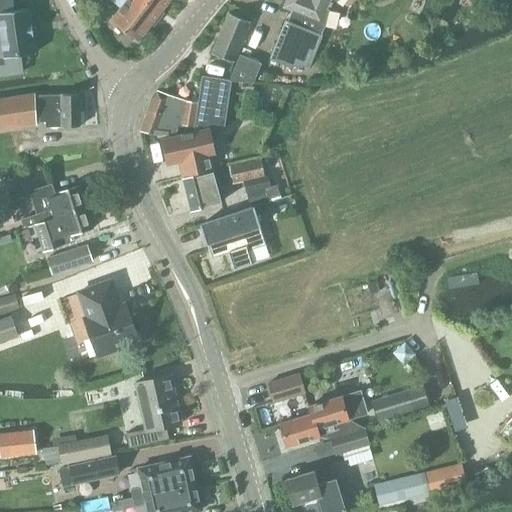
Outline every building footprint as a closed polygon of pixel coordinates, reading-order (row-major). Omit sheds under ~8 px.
[(0,75),(23,72),(20,55),(34,53),(32,37),(33,37),(31,23),(30,23),(28,9),(14,11),(12,0),(0,0),(0,45),(3,50),(0,53),(0,75)] [(169,0),(110,0),(122,8),(112,21),(138,41),(169,0)] [(333,0),(285,0),(283,8),(293,12),(290,21),(286,20),(270,60),(287,67),(310,67),(322,36),(322,35),(329,11),(327,10),(331,0),(333,1),(333,0)] [(220,57),(234,63),(250,22),(228,13),(212,54),(220,57)] [(231,77),(255,79),(262,61),(240,53),(231,77)] [(220,57),(216,66),(230,71),(234,63),(220,57)] [(202,76),(198,103),(227,107),(231,80),(202,76)] [(152,97),(140,132),(141,132),(158,136),(176,135),(177,127),(182,127),(182,126),(186,101),(156,91),(152,97)] [(0,129),(36,124),(36,122),(46,122),(46,127),(80,127),(80,94),(35,95),(35,94),(0,99),(0,129)] [(186,101),(182,126),(193,127),(197,103),(186,101)] [(182,177),(215,168),(212,156),(216,156),(211,129),(194,133),(162,140),(168,165),(179,163),(182,177)] [(243,181),(250,208),(254,207),(265,203),(269,202),(269,200),(266,189),(271,188),(269,175),(264,175),(261,159),(229,166),(233,183),(243,181)] [(31,168),(34,184),(54,181),(51,164),(31,168)] [(191,210),(221,202),(217,186),(226,184),(222,168),(212,170),(213,172),(183,179),(191,210)] [(33,224),(86,207),(79,187),(55,194),(51,182),(29,189),(38,214),(21,219),(23,228),(34,225),(33,224)] [(271,188),(266,189),(269,200),(280,197),(277,186),(271,188)] [(0,215),(15,210),(9,191),(0,193),(0,215)] [(42,251),(71,241),(69,236),(93,228),(86,207),(33,224),(34,225),(42,251)] [(247,250),(266,244),(255,211),(254,207),(250,208),(200,225),(211,258),(228,253),(234,270),(252,264),(247,250)] [(47,258),(53,274),(92,261),(87,245),(47,258)] [(161,274),(169,270),(165,264),(158,267),(161,274)] [(418,273),(403,276),(406,288),(420,284),(418,273)] [(84,319),(97,356),(139,342),(125,304),(115,308),(111,297),(114,296),(109,281),(79,292),(88,317),(84,319)] [(380,290),(377,281),(367,284),(370,293),(380,290)] [(16,295),(0,299),(0,314),(19,309),(16,295)] [(11,316),(0,319),(0,342),(18,336),(11,316)] [(405,342),(393,352),(403,365),(415,354),(405,342)] [(304,393),(298,374),(268,383),(274,402),(304,393)] [(126,434),(129,448),(169,438),(166,427),(181,423),(170,375),(135,383),(146,429),(126,434)] [(407,391),(371,401),(378,422),(428,407),(422,387),(407,391)] [(341,397),(309,407),(311,414),(319,437),(320,441),(331,437),(364,427),(349,419),(367,414),(360,391),(341,397)] [(464,394),(449,397),(456,427),(471,424),(464,394)] [(311,414),(280,424),(286,446),(319,437),(311,414)] [(364,427),(331,437),(336,455),(369,445),(364,427)] [(0,457),(11,456),(9,439),(8,432),(0,432),(0,457)] [(59,446),(43,448),(46,465),(62,462),(62,464),(110,454),(106,435),(59,445),(59,446)] [(73,483),(119,473),(115,457),(69,467),(73,483)] [(133,497),(195,483),(189,457),(138,468),(142,487),(132,489),(133,496),(133,497)] [(380,505),(464,483),(459,464),(427,472),(421,473),(375,485),(380,505)] [(285,480),(293,504),(316,497),(320,511),(336,511),(345,510),(336,479),(318,484),(314,471),(285,480)] [(195,483),(133,497),(135,505),(146,503),(147,511),(191,511),(201,510),(195,483)] [(114,501),(112,501),(114,510),(135,505),(133,497),(133,496),(122,499),(114,501)]
